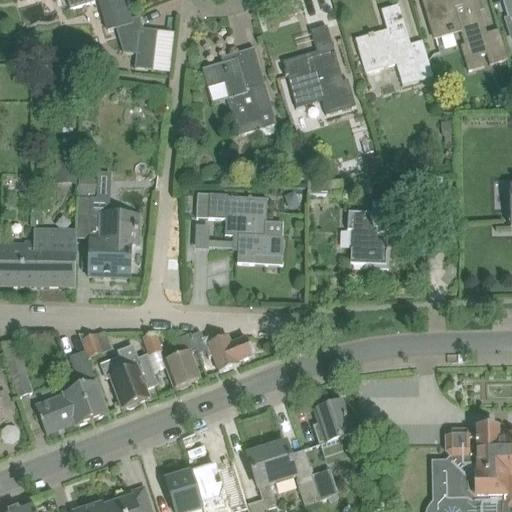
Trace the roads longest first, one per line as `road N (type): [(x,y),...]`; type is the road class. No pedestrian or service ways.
road 1 (tertiary): [(0,483),(332,357),(424,341),(511,340)]
road 2 (residential): [(0,317),(286,324)]
